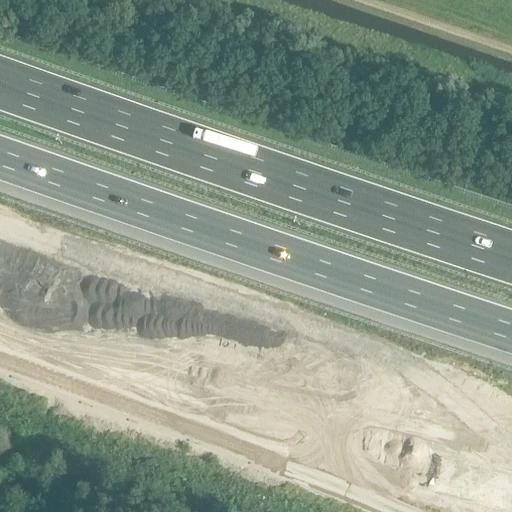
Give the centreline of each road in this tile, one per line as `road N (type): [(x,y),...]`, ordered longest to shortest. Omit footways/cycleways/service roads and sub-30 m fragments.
road 1 (motorway): [(0,168),(511,343)]
road 2 (motorway): [(0,276),(195,348),(511,440)]
road 3 (motorway): [(511,264),(0,100)]
